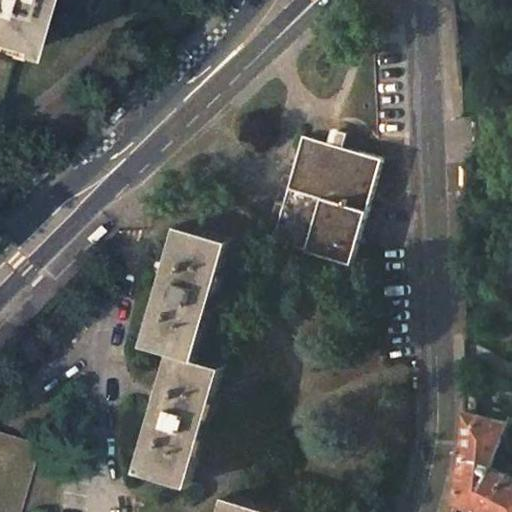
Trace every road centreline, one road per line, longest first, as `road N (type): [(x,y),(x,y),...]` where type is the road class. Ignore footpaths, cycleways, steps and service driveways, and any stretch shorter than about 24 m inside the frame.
road 1 (unclassified): [(421,14),(437,430),(413,511)]
road 2 (secondary): [(294,0),(0,280)]
